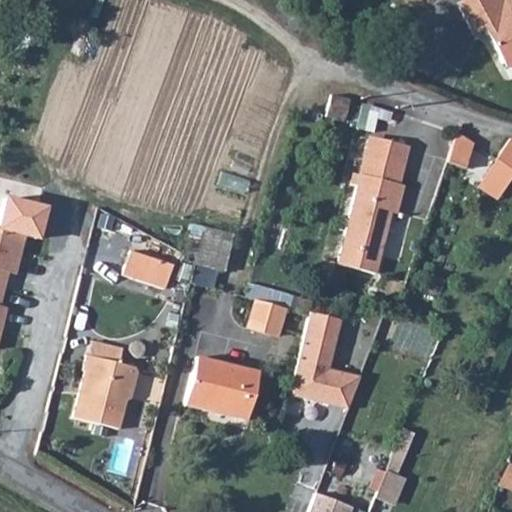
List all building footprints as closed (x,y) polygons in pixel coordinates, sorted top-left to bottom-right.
[(511,0),(500,0),(496,3),(494,0),(461,0),(455,3),(473,35),(483,29),(502,64),(511,57),(511,0)] [(348,101),(330,95),(324,117),(343,122),(348,101)] [(472,144),(455,133),(445,163),(464,169),(472,144)] [(406,149),(367,139),(363,155),(401,165),(406,149)] [(511,140),(509,139),(493,161),(511,173),(511,140)] [(397,184),(401,165),(363,155),(358,175),(353,174),(350,185),(355,186),(336,265),(374,274),(390,213),(395,214),(402,186),(397,184)] [(5,197),(0,213),(0,230),(23,236),(35,240),(43,208),(5,197)] [(230,234),(202,228),(192,265),(220,272),(230,234)] [(0,297),(6,273),(13,275),(23,236),(0,230),(0,327),(5,309),(0,307),(0,297)] [(171,265),(128,251),(120,275),(163,289),(171,265)] [(333,263),(322,260),(317,279),(327,283),(333,263)] [(246,328),(275,336),(283,309),(254,300),(246,328)] [(308,313),(288,396),(328,405),(331,393),(337,389),(341,372),(327,369),(339,321),(308,313)] [(89,341),(85,356),(107,361),(111,347),(89,341)] [(85,356),(84,356),(81,371),(83,371),(71,418),(116,430),(123,402),(128,399),(135,373),(132,368),(117,364),(120,349),(111,347),(107,361),(85,356)] [(255,373),(194,358),(183,406),(243,421),(255,373)] [(328,405),(346,410),(359,377),(341,372),(337,389),(331,393),(328,405)] [(401,429),(384,471),(395,475),(412,433),(401,429)] [(511,467),(507,465),(498,483),(511,490),(511,467)] [(375,492),(383,473),(376,470),(368,489),(375,492)] [(395,475),(384,471),(383,473),(375,492),(373,498),(388,504),(399,477),(395,475)] [(314,494),(307,511),(348,511),(350,508),(314,494)]
